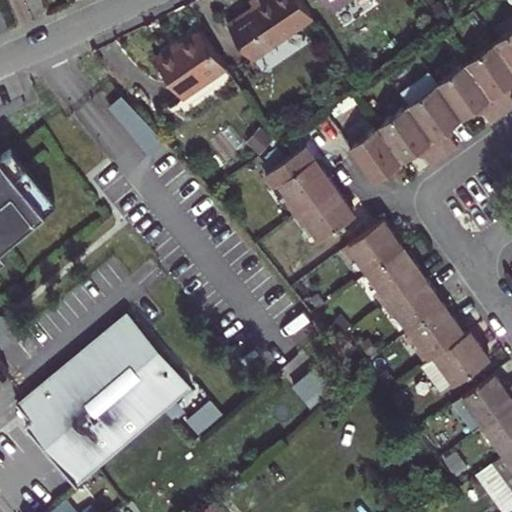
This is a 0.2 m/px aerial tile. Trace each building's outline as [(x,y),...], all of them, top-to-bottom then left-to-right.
[(314,15),(303,0),(262,0),(255,5),(229,22),(253,57),(314,15)] [(511,21),(510,23),(511,25),(511,28),(497,39),(511,59),(511,21)] [(171,45),(157,55),(183,94),(227,66),(202,28),(172,48),(171,45)] [(468,60),(505,111),(511,105),(511,92),(506,85),(511,81),(511,59),(497,39),(468,60)] [(505,111),(468,60),(438,81),(464,116),(480,104),(492,120),(505,111)] [(438,81),(409,102),(446,153),(459,144),(447,127),(464,116),(438,81)] [(151,154),(165,141),(122,94),(108,107),(151,154)] [(409,102),(379,124),(405,158),(422,146),(433,163),(446,153),(409,102)] [(376,179),(388,170),(405,158),(379,124),(363,135),(360,131),(347,140),(376,179)] [(307,142),(268,170),(276,183),(281,180),(292,196),(288,199),(296,212),(336,183),(307,142)] [(0,258),(5,254),(8,250),(3,243),(36,219),(45,206),(57,195),(15,144),(0,155),(0,258)] [(309,220),(321,237),(356,212),(336,183),(296,212),(305,224),(309,220)] [(355,256),(359,253),(371,270),(406,244),(394,228),(385,216),(346,244),(355,256)] [(406,244),(371,270),(383,286),(378,289),(387,301),(426,273),(406,244)] [(426,273),(387,301),(396,314),(400,310),(412,326),(447,302),(426,273)] [(447,302),(412,326),(424,343),(419,346),(428,358),(467,330),(447,302)] [(193,384),(134,315),(38,399),(98,467),(193,384)] [(423,361),(443,390),(492,355),(471,327),(467,330),(428,358),(423,361)] [(0,377),(8,371),(0,360),(0,377)] [(496,371),(455,400),(475,429),(485,422),(511,402),(511,383),(508,387),(496,371)] [(211,400),(186,420),(197,433),(221,413),(211,400)] [(511,402),(485,422),(506,451),(511,446),(511,402)] [(511,446),(506,451),(493,460),(511,484),(511,446)] [(47,511),(46,511),(44,511),(97,511),(91,503),(79,511),(78,511),(66,497),(47,511)] [(443,511),(449,507),(442,497),(424,511),(423,511),(443,511)] [(226,511),(215,498),(198,511),(226,511)]
